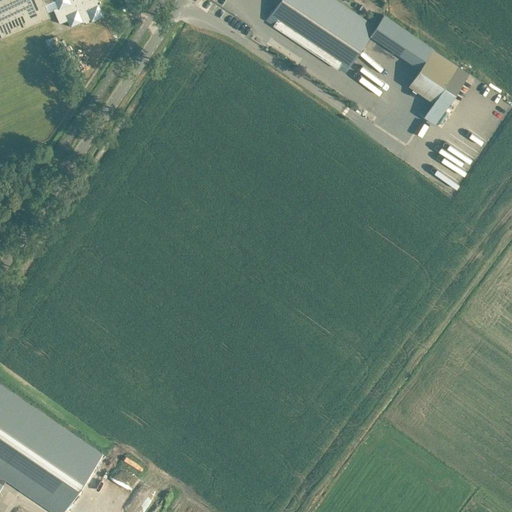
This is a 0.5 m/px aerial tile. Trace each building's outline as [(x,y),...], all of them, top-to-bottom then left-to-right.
[(42,0),(0,0),(0,33),(1,37),(50,17),(42,0)] [(53,8),(56,14),(59,23),(67,20),(70,26),(83,21),(84,24),(84,23),(91,21),(104,16),(98,3),(100,2),(98,0),(55,0),(58,6),(53,8)] [(273,11),(267,20),(275,25),(344,72),(350,63),(351,63),(368,37),(370,34),(394,51),(419,68),(409,84),(433,101),(423,116),(434,123),(469,72),(459,66),(383,15),(375,27),(335,0),(279,0),(272,10),(273,11)] [(52,37),(45,40),(49,50),(50,49),(56,46),(52,37)] [(359,66),(352,76),(374,91),(381,81),(359,66)] [(378,117),(381,113),(358,98),(356,102),(378,117)] [(450,191),(485,143),(469,132),(457,149),(450,144),(445,150),(443,149),(430,167),(433,169),(429,176),(450,191)] [(0,477),(5,480),(5,481),(7,478),(57,511),(62,511),(102,454),(40,412),(0,384),(0,477)]
